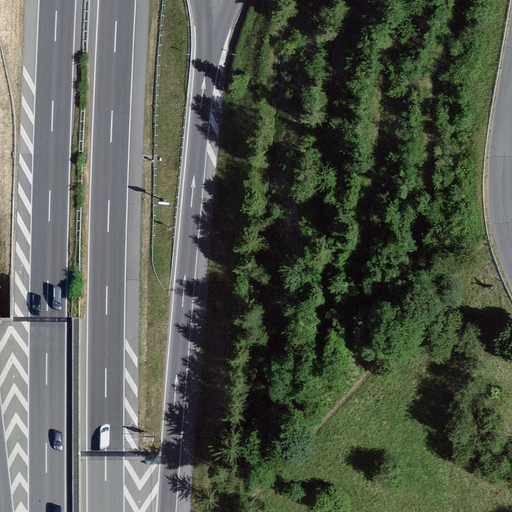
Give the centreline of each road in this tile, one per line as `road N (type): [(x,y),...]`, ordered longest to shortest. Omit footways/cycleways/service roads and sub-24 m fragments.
road 1 (motorway): [(105,511),(117,0)]
road 2 (motorway): [(57,0),(46,511)]
road 3 (motorway): [(166,511),(206,44)]
road 4 (tertiary): [(511,256),(502,181),(511,91)]
